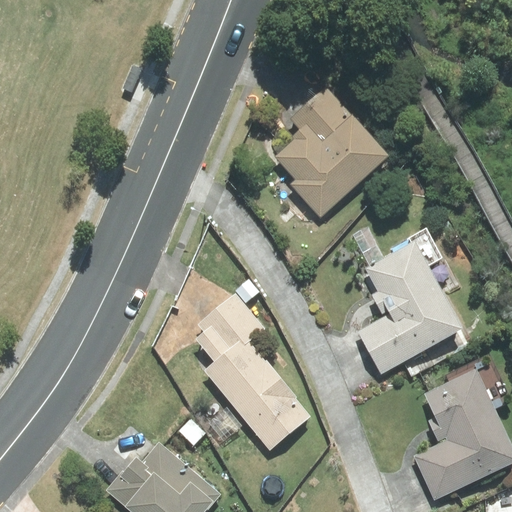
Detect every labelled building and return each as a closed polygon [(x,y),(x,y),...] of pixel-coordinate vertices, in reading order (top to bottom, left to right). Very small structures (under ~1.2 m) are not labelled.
[(142,70),(134,67),(124,88),(132,92),(142,70)] [(324,220),(393,156),(359,119),(329,146),(312,128),(276,160),(297,183),(294,187),(324,220)] [(446,261),(430,229),(403,242),(408,252),(370,271),(382,296),(376,299),(387,320),(361,333),(384,379),(406,367),(412,379),(476,347),(436,266),(446,261)] [(218,363),(208,370),(234,402),(250,423),(273,451),(315,418),(255,343),(269,332),(249,308),(238,293),(199,324),(207,333),(199,339),(218,363)] [(511,468),(511,436),(483,374),(430,398),(443,426),(433,431),(440,447),(416,458),(436,503),(511,468)] [(191,420),(179,433),(199,450),(211,437),(191,420)] [(210,511),(225,495),(161,442),(146,461),(137,453),(107,490),(133,511),(210,511)]
